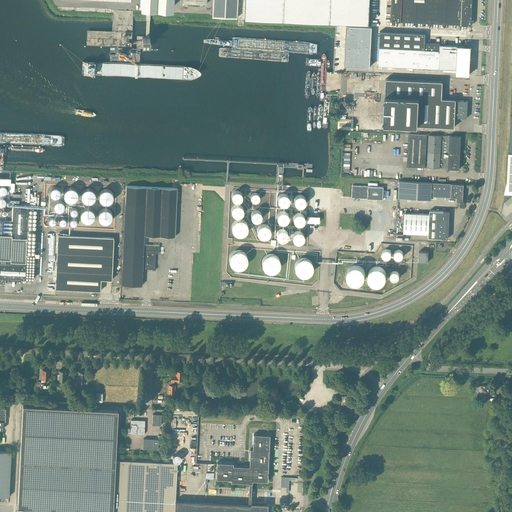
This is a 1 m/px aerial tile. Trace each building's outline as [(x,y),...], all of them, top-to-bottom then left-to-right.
[(140,0),(140,6),(146,6),(146,14),(146,19),(146,20),(146,37),(145,38),(142,37),(142,44),(142,45),(142,47),(149,47),(149,45),(150,38),(148,38),(149,20),(150,20),(150,14),(150,6),(156,7),(156,0),(140,0)] [(212,0),(212,16),(237,18),(237,0),(212,0)] [(244,0),(244,18),(283,20),(283,0),(244,0)] [(283,0),(283,20),(331,22),(331,0),(283,0)] [(331,0),(331,22),(346,23),(369,24),(369,0),(331,0)] [(391,0),(390,22),(401,22),(401,21),(456,25),(457,0),(391,0)] [(457,0),(456,25),(472,25),(472,0),(457,0)] [(372,26),(347,25),(345,65),(370,67),(372,26)] [(440,50),(440,45),(440,43),(425,42),(426,33),(380,31),(379,47),(440,50)] [(439,69),(457,69),(458,46),(440,45),(440,50),(439,69)] [(457,70),(457,74),(469,75),(470,46),(458,46),(457,69),(457,70)] [(440,50),(379,47),(378,66),(439,69),(440,50)] [(442,81),(386,79),(384,124),(454,127),(456,99),(442,98),(442,81)] [(468,101),(457,100),(456,117),(467,118),(468,101)] [(461,136),(449,135),(441,135),(429,134),(428,135),(427,135),(427,134),(409,134),(407,166),(425,167),(425,166),(427,166),(427,167),(448,168),(459,168),(460,164),(462,164),(462,160),(460,160),(461,136)] [(451,197),(452,184),(432,183),(404,181),(404,198),(431,200),(431,196),(451,197)] [(452,184),(451,197),(457,198),(457,202),(463,202),(464,184),(452,184)] [(352,185),(352,197),(373,198),(373,186),(352,185)] [(122,271),(122,284),(142,285),(142,270),(143,269),(155,270),(155,254),(159,254),(159,245),(144,245),(144,235),(175,237),(177,188),(126,186),(125,203),(122,271)] [(383,199),(383,187),(373,186),(373,198),(383,199)] [(50,192),(50,193),(50,194),(50,195),(51,196),(52,196),(52,197),(53,197),(54,197),(55,198),(56,197),(57,197),(58,197),(59,196),(60,195),(60,194),(60,193),(61,193),(61,192),(60,191),(60,190),(60,189),(59,189),(59,188),(58,188),(58,187),(57,187),(56,187),(55,187),(54,187),(53,187),(52,187),(52,188),(51,188),(51,189),(50,189),(50,190),(50,191),(50,192)] [(63,194),(63,195),(64,196),(64,197),(64,198),(65,198),(65,199),(66,200),(67,200),(67,201),(68,201),(69,201),(69,202),(70,202),(71,202),(72,202),(73,201),(74,201),(75,200),(76,200),(77,199),(77,198),(78,197),(78,196),(78,195),(78,194),(78,193),(78,192),(78,191),(77,191),(77,190),(76,189),(75,188),(74,188),(74,187),(73,187),(72,187),(71,187),(70,187),(69,187),(68,187),(67,188),(66,189),(65,190),(64,191),(64,192),(64,193),(63,194)] [(81,194),(81,195),(81,196),(81,197),(81,198),(82,199),(82,200),(83,200),(84,201),(85,202),(86,202),(87,202),(87,203),(88,203),(89,203),(90,202),(91,202),(92,202),(92,201),(93,201),(93,200),(94,200),(94,199),(95,199),(95,198),(95,197),(96,196),(96,195),(96,194),(95,194),(95,193),(95,192),(94,191),(93,190),(93,189),(92,189),(91,188),(90,188),(89,188),(88,188),(87,188),(86,188),(85,188),(85,189),(84,189),(83,190),(82,191),(82,192),(81,192),(81,193),(81,194)] [(98,195),(98,196),(98,197),(99,198),(99,199),(99,200),(100,200),(100,201),(101,201),(101,202),(102,202),(102,203),(103,203),(104,203),(105,204),(106,204),(107,204),(107,203),(108,203),(109,203),(110,202),(111,202),(111,201),(112,201),(112,200),(113,199),(113,198),(113,197),(113,196),(113,195),(113,194),(113,193),(112,193),(112,192),(112,191),(111,191),(111,190),(110,190),(109,190),(109,189),(108,189),(107,189),(106,189),(105,189),(104,189),(103,189),(102,190),(101,190),(101,191),(100,191),(100,192),(99,193),(99,194),(99,195),(98,195)] [(232,198),(232,199),(232,200),(232,201),(233,201),(233,202),(234,202),(234,203),(235,203),(236,204),(237,204),(238,204),(239,204),(239,203),(240,203),(241,203),(241,202),(242,202),(242,201),(243,200),(243,199),(243,198),(243,197),(242,196),(242,195),(241,195),(241,194),(240,194),(239,193),(238,193),(237,193),(236,193),(235,193),(235,194),(234,194),(234,195),(233,195),(233,196),(232,196),(232,197),(232,198)] [(251,197),(251,198),(251,199),(251,200),(252,200),(252,201),(253,201),(254,202),(255,202),(256,202),(257,201),(258,201),(258,200),(259,200),(259,199),(260,198),(260,197),(260,196),(259,196),(259,195),(259,194),(258,194),(257,193),(256,193),(255,193),(254,193),(253,193),(253,194),(252,194),(251,195),(251,196),(251,197)] [(278,199),(278,200),(278,201),(278,202),(279,202),(279,203),(280,204),(281,204),(282,205),(283,205),(284,205),(285,205),(285,204),(286,204),(287,204),(287,203),(288,203),(288,202),(289,201),(289,200),(289,199),(289,198),(289,197),(288,197),(288,196),(287,195),(286,194),(285,194),(284,194),(283,193),(283,194),(282,194),(281,194),(280,194),(280,195),(279,195),(279,196),(278,196),(278,197),(278,198),(278,199)] [(294,200),(294,201),(294,202),(295,203),(295,204),(296,204),(296,205),(297,205),(297,206),(298,206),(299,206),(300,206),(301,206),(302,206),(303,206),(303,205),(304,205),(305,204),(305,203),(306,203),(306,202),(306,201),(306,200),(306,199),(306,198),(305,198),(305,197),(304,196),(303,196),(303,195),(302,195),(301,195),(300,195),(299,195),(298,195),(297,195),(297,196),(296,196),(296,197),(295,197),(295,198),(294,199),(294,200)] [(54,205),(53,206),(54,206),(54,207),(54,208),(54,209),(55,209),(55,210),(56,210),(56,211),(57,211),(58,211),(59,211),(60,211),(61,211),(62,211),(62,210),(63,210),(63,209),(64,209),(64,208),(64,207),(64,206),(64,205),(64,204),(64,203),(63,202),(62,201),(61,201),(61,200),(60,200),(59,200),(58,200),(57,200),(57,201),(56,201),(55,201),(55,202),(54,203),(54,204),(54,205)] [(231,210),(231,211),(231,212),(232,212),(232,213),(232,214),(233,214),(233,215),(234,215),(234,216),(235,216),(236,216),(236,217),(237,217),(238,217),(239,217),(239,216),(240,216),(241,216),(241,215),(242,215),(242,214),(243,214),(243,213),(243,212),(244,211),(244,210),(243,209),(243,208),(243,207),(242,207),(242,206),(241,206),(241,205),(240,205),(239,205),(239,204),(238,204),(237,204),(236,204),(236,205),(235,205),(234,205),(234,206),(233,206),(233,207),(232,207),(232,208),(232,209),(231,209),(231,210)] [(80,214),(80,215),(80,216),(80,217),(80,218),(81,218),(81,219),(82,220),(83,221),(84,221),(85,222),(86,222),(87,222),(88,222),(89,222),(90,222),(91,221),(92,221),(93,220),(94,219),(94,218),(94,217),(95,216),(95,215),(95,214),(95,213),(94,213),(94,212),(94,211),(93,210),(92,209),(91,209),(91,208),(90,208),(89,208),(88,207),(87,207),(86,208),(85,208),(84,208),(83,209),(82,210),(81,211),(80,212),(80,213),(80,214)] [(28,208),(13,208),(12,236),(12,238),(27,238),(28,208)] [(98,215),(98,216),(98,217),(98,218),(98,219),(99,220),(100,221),(101,222),(102,222),(103,223),(104,223),(105,223),(106,223),(107,223),(108,222),(109,222),(110,221),(111,220),(112,219),(112,218),(112,217),(112,216),(112,215),(112,214),(112,213),(112,212),(111,211),(110,210),(109,209),(108,209),(107,208),(106,208),(105,208),(104,208),(103,208),(102,209),(101,209),(100,210),(99,211),(98,212),(98,213),(98,214),(98,215)] [(449,220),(449,211),(429,210),(429,214),(429,219),(449,220)] [(251,215),(251,216),(251,217),(251,218),(252,218),(252,219),(253,219),(253,220),(254,220),(255,221),(256,221),(257,221),(257,220),(258,220),(259,220),(259,219),(260,219),(260,218),(261,217),(261,216),(261,215),(261,214),(260,214),(260,213),(259,212),(258,211),(257,211),(256,211),(255,211),(254,211),(253,211),(253,212),(252,212),(252,213),(251,213),(251,214),(251,215)] [(277,216),(277,217),(278,218),(278,219),(278,220),(279,220),(279,221),(280,221),(280,222),(281,222),(282,222),(283,222),(284,222),(285,222),(286,221),(287,221),(287,220),(288,219),(288,218),(288,217),(288,216),(288,215),(288,214),(287,214),(287,213),(286,213),(286,212),(285,212),(284,212),(283,211),(282,211),(282,212),(281,212),(280,212),(279,213),(278,214),(278,215),(278,216),(277,216)] [(293,218),(293,219),(293,220),(294,221),(294,222),(295,222),(295,223),(296,223),(296,224),(297,224),(298,224),(299,224),(300,224),(301,224),(302,224),(302,223),(303,223),(304,222),(304,221),(305,221),(305,220),(305,219),(305,218),(305,217),(305,216),(304,216),(304,215),(303,214),(302,213),(301,213),(300,213),(299,212),(299,213),(298,213),(297,213),(296,213),(295,214),(295,215),(294,215),(294,216),(293,217),(293,218)] [(428,234),(429,228),(429,219),(429,214),(404,213),(403,233),(428,234)] [(232,227),(231,227),(232,228),(232,229),(232,230),(232,231),(233,232),(233,233),(234,233),(234,234),(235,234),(236,235),(237,235),(238,235),(239,236),(240,236),(241,235),(242,235),(243,235),(244,235),(244,234),(245,234),(245,233),(246,233),(246,232),(247,231),(248,230),(248,229),(248,228),(248,227),(248,226),(248,225),(247,224),(246,223),(246,222),(245,222),(245,221),(244,221),(244,220),(243,220),(242,220),(241,219),(240,219),(239,219),(238,219),(237,220),(236,220),(235,221),(234,221),(234,222),(233,222),(233,223),(232,224),(232,225),(232,226),(232,227)] [(448,229),(449,220),(429,219),(429,228),(448,229)] [(257,231),(257,232),(257,233),(258,234),(258,235),(259,236),(260,237),(261,238),(262,238),(263,238),(264,238),(265,238),(266,238),(267,238),(268,237),(269,236),(270,235),(270,234),(271,234),(271,233),(271,232),(271,231),(271,230),(270,229),(270,228),(269,227),(268,226),(267,226),(267,225),(266,225),(265,225),(264,225),(263,225),(262,225),(261,226),(260,226),(259,227),(258,228),(258,229),(258,230),(257,230),(257,231)] [(429,228),(428,234),(428,238),(448,238),(448,229),(429,228)] [(277,234),(277,235),(277,236),(277,237),(278,238),(278,239),(279,239),(280,240),(281,240),(282,240),(283,240),(284,240),(285,240),(285,239),(286,239),(286,238),(287,238),(287,237),(287,236),(288,235),(288,234),(287,234),(287,233),(287,232),(286,231),(285,230),(284,230),(283,229),(282,229),(281,229),(281,230),(280,230),(279,230),(279,231),(278,231),(278,232),(277,232),(277,233),(277,234)] [(293,236),(293,237),(293,238),(293,239),(294,240),(294,241),(295,241),(296,242),(297,242),(298,242),(299,242),(300,242),(301,242),(301,241),(302,241),(303,240),(303,239),(304,239),(304,238),(304,237),(304,236),(304,235),(304,234),(303,234),(303,233),(302,233),(302,232),(301,232),(300,231),(299,231),(298,231),(297,231),(296,231),(296,232),(295,232),(294,233),(294,234),(293,234),(293,235),(293,236)] [(27,238),(12,238),(12,236),(0,234),(0,259),(11,260),(26,261),(27,238)] [(58,235),(55,289),(100,291),(101,279),(112,280),(114,237),(58,235)] [(382,253),(382,254),(382,255),(383,256),(383,257),(384,257),(385,258),(386,258),(387,258),(388,258),(389,258),(389,257),(390,257),(390,256),(391,256),(391,255),(391,254),(391,253),(391,252),(390,251),(390,250),(389,250),(388,249),(387,249),(386,249),(385,249),(385,250),(384,250),(383,250),(383,251),(383,252),(382,252),(382,253)] [(229,258),(229,259),(229,260),(229,261),(230,262),(230,263),(230,264),(231,264),(231,265),(232,266),(233,267),(234,267),(235,268),(236,268),(237,268),(238,268),(239,268),(240,268),(241,268),(242,268),(242,267),(243,267),(244,266),(245,266),(245,265),(246,264),(247,263),(247,262),(247,261),(247,260),(247,259),(247,258),(247,257),(247,256),(246,255),(246,254),(245,254),(245,253),(244,252),(243,252),(242,251),(241,251),(240,250),(239,250),(238,250),(237,250),(236,250),(236,251),(235,251),(234,251),(233,252),(232,252),(232,253),(231,254),(230,255),(230,256),(230,257),(229,258)] [(394,254),(394,255),(394,256),(395,257),(395,258),(396,258),(397,259),(398,259),(399,259),(400,259),(401,258),(402,258),(402,257),(403,257),(403,256),(403,255),(403,254),(403,253),(403,252),(402,252),(402,251),(401,251),(401,250),(400,250),(399,250),(398,250),(397,250),(396,250),(396,251),(395,251),(395,252),(394,253),(394,254)] [(428,262),(428,251),(419,251),(419,262),(428,262)] [(262,263),(262,264),(262,265),(262,266),(263,267),(263,268),(263,269),(264,269),(265,270),(265,271),(266,271),(267,272),(268,272),(269,272),(270,273),(271,273),(272,273),(273,272),(274,272),(275,272),(276,271),(277,271),(277,270),(278,269),(279,269),(279,268),(279,267),(280,266),(280,265),(280,264),(280,263),(280,262),(280,261),(279,260),(279,259),(279,258),(278,258),(277,257),(277,256),(276,256),(275,255),(274,255),(273,255),(272,254),(271,254),(270,254),(269,255),(268,255),(267,255),(266,256),(265,256),(265,257),(264,258),(263,258),(263,259),(263,260),(262,261),(262,262),(262,263)] [(295,266),(295,267),(295,268),(295,269),(295,270),(296,271),(296,272),(297,272),(297,273),(298,274),(299,274),(299,275),(300,275),(301,275),(302,276),(303,276),(304,276),(305,276),(306,275),(307,275),(308,275),(309,274),(310,273),(311,272),(312,271),(312,270),(312,269),(313,268),(313,267),(313,266),(312,265),(312,264),(312,263),(312,262),(311,262),(311,261),(310,260),(309,260),(309,259),(308,259),(307,258),(306,258),(305,258),(304,258),(303,258),(302,258),(301,258),(300,258),(299,259),(298,260),(297,260),(297,261),(296,262),(295,263),(295,264),(295,265),(295,266)] [(0,278),(5,279),(25,280),(26,261),(11,260),(0,260),(0,278)] [(347,274),(347,275),(347,276),(347,277),(347,278),(348,279),(348,280),(349,280),(349,281),(350,282),(351,282),(352,283),(353,283),(354,284),(355,284),(356,284),(357,284),(358,284),(359,283),(360,283),(361,282),(362,282),(362,281),(363,280),(364,280),(364,279),(364,278),(365,277),(365,276),(365,275),(365,274),(365,273),(365,272),(364,271),(364,270),(364,269),(363,269),(362,268),(362,267),(361,267),(360,266),(359,266),(358,266),(357,265),(356,265),(355,265),(354,266),(353,266),(352,266),(351,267),(350,267),(349,268),(349,269),(348,270),(347,271),(347,272),(347,273),(347,274)] [(368,275),(368,276),(369,277),(369,278),(369,279),(369,280),(370,280),(370,281),(371,282),(372,282),(372,283),(373,283),(374,284),(375,284),(376,284),(377,284),(378,284),(379,284),(380,284),(381,284),(381,283),(382,283),(383,282),(384,282),(384,281),(385,280),(385,279),(386,278),(386,277),(386,276),(386,275),(386,274),(386,273),(385,272),(385,271),(384,270),(384,269),(383,269),(382,268),(381,268),(381,267),(380,267),(379,267),(378,267),(377,267),(376,267),(375,267),(374,267),(373,268),(372,268),(372,269),(371,269),(370,270),(370,271),(369,271),(369,272),(369,273),(369,274),(368,275)] [(390,275),(390,276),(390,277),(391,278),(391,279),(392,279),(393,280),(394,280),(395,280),(396,280),(397,279),(398,279),(398,278),(399,278),(399,277),(399,276),(399,275),(399,274),(399,273),(398,273),(398,272),(397,272),(396,271),(395,271),(394,271),(393,271),(392,272),(391,272),(391,273),(390,274),(390,275)] [(57,383),(62,384),(62,380),(67,380),(67,376),(66,376),(66,371),(59,370),(59,373),(58,373),(57,383)] [(75,383),(81,383),(81,381),(86,382),(86,377),(85,377),(86,372),(79,371),(78,377),(76,376),(75,383)] [(176,374),(171,374),(171,381),(169,381),(168,396),(175,396),(175,385),(174,385),(174,382),(178,382),(178,380),(183,380),(184,376),(183,376),(183,371),(176,371),(176,374)] [(481,393),(485,392),(485,393),(486,400),(490,400),(490,393),(489,393),(489,392),(488,385),(480,385),(480,386),(478,386),(479,389),(480,388),(481,393)] [(103,393),(93,392),(92,402),(102,402),(103,393)] [(349,402),(350,401),(348,400),(342,409),(351,414),(356,406),(349,402)] [(17,507),(18,508),(17,511),(263,511),(262,510),(261,508),(260,508),(259,507),(258,507),(257,507),(256,507),(251,506),(251,504),(250,504),(251,483),(252,483),(252,480),(267,481),(269,435),(253,434),(252,450),(250,450),(249,466),(233,466),(233,463),(217,462),(216,479),(231,480),(231,482),(247,483),(249,483),(248,495),(248,504),(175,500),(176,481),(177,463),(115,460),(118,410),(23,405),(18,507),(17,507)] [(161,425),(162,415),(153,414),(152,425),(161,425)] [(192,418),(178,418),(177,430),(192,431),(192,418)] [(145,420),(131,420),(131,434),(144,434),(145,420)] [(159,439),(144,439),(143,449),(158,450),(159,439)] [(0,489),(9,490),(11,451),(0,450),(0,489)] [(172,457),(172,458),(172,459),(173,460),(173,461),(174,461),(174,462),(175,462),(176,462),(177,462),(178,462),(179,461),(180,461),(180,460),(180,459),(181,459),(181,458),(181,457),(180,456),(180,455),(179,455),(179,454),(178,454),(177,454),(176,453),(176,454),(175,454),(174,454),(173,455),(173,456),(172,456),(172,457)]
